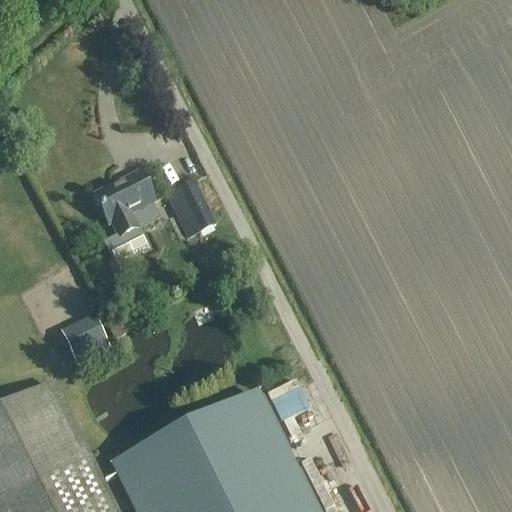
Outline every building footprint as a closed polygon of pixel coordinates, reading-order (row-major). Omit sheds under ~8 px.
[(131,217),(155,205),(140,175),(93,199),(108,229),(111,227),(118,241),(138,232),(131,217)] [(194,185),(176,194),(165,199),(186,242),(215,228),(194,185)] [(146,248),(138,232),(118,241),(117,239),(100,247),(109,266),(146,248)] [(77,369),(110,353),(94,319),(60,336),(77,369)] [(314,511),(257,396),(109,470),(130,511),(114,511),(54,389),(0,416),(0,511),(314,511)]
